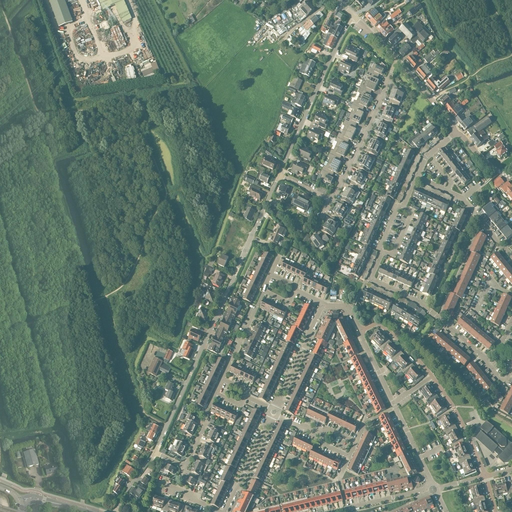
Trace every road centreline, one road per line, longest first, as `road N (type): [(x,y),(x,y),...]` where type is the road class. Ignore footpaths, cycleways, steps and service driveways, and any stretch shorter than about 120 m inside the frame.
road 1 (unclassified): [(154,452),(278,175)]
road 2 (unclassified): [(278,175),(351,15)]
road 3 (residential): [(329,199),(395,59)]
